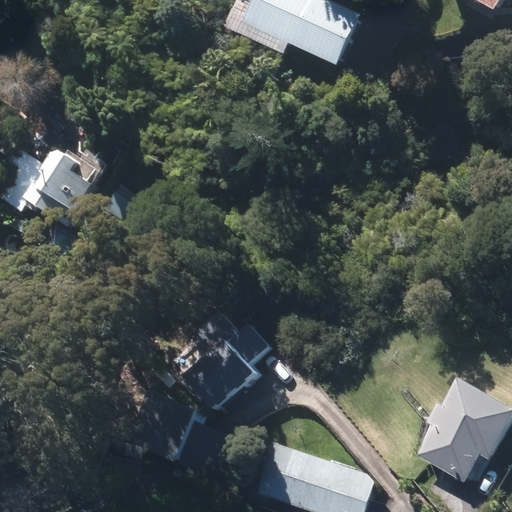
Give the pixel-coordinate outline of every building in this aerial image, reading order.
[(0,0),(0,23),(15,8),(5,0),(0,0)] [(290,55),(339,79),(365,28),(325,9),(329,0),(248,0),(231,37),(286,63),(290,55)] [(511,0),(457,0),(497,23),(510,0),(511,0)] [(42,211),(69,230),(111,170),(91,156),(82,169),(58,154),(47,170),(24,153),(0,187),(0,199),(24,217),(29,209),(38,216),(42,211)] [(145,202),(123,188),(106,215),(128,229),(145,202)] [(186,381),(214,414),(255,379),(246,368),(267,350),(250,329),(238,340),(221,320),(197,340),(213,358),(186,381)] [(420,459),(466,485),(482,457),(490,462),(511,424),(511,412),(462,384),(446,412),(442,409),(431,428),(436,431),(420,459)] [(196,417),(153,399),(133,448),(178,466),(179,464),(216,479),(232,440),(193,425),(196,417)] [(368,511),(379,481),(277,447),(260,497),(304,511),(368,511)]
